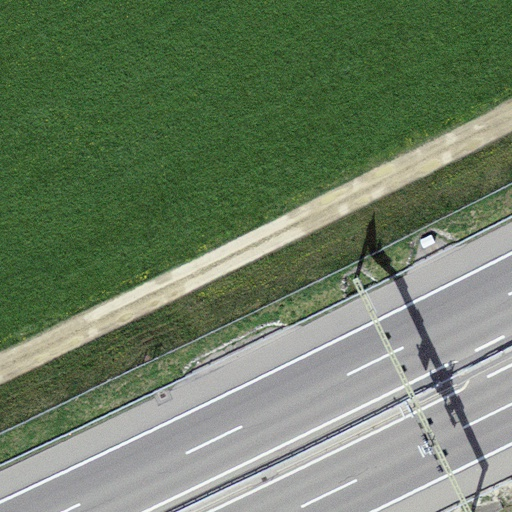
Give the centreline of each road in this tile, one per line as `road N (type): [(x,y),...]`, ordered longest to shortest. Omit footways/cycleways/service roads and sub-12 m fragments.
road 1 (track): [(0,357),(511,108)]
road 2 (motorway): [(511,303),(82,511)]
road 3 (motorway): [(318,511),(511,416)]
